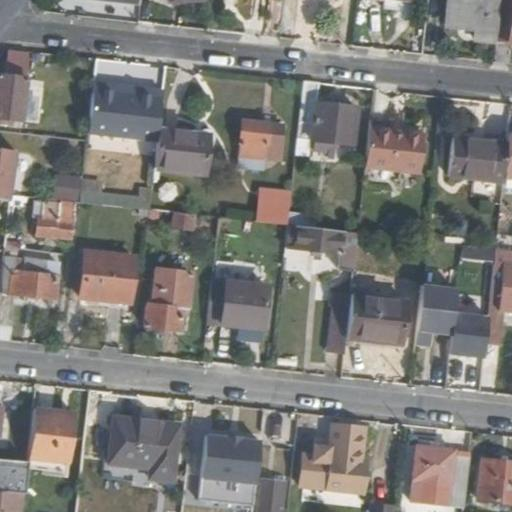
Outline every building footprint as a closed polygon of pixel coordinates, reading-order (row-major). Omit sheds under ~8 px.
[(448,0),(445,28),(476,31),(475,42),(494,43),(498,0),(448,0)] [(511,0),(498,0),(494,43),(492,64),(506,66),(508,45),(511,0)] [(0,79),(0,119),(17,121),(27,53),(6,51),(3,80),(0,79)] [(300,83),(294,141),(350,147),(354,109),(312,104),(314,85),(300,83)] [(92,86),(86,136),(155,143),(157,131),(160,100),(109,95),(109,88),(92,86)] [(109,88),(109,95),(160,100),(161,94),(109,88)] [(240,126),(235,169),(260,172),(261,162),(273,163),(277,131),(240,126)] [(367,129),(364,158),(397,161),(397,169),(418,171),(422,136),(367,129)] [(155,143),(153,168),(203,173),(206,136),(157,131),(155,143)] [(511,136),(507,136),(502,179),(511,179),(511,136)] [(451,141),(447,178),(502,184),(506,147),(451,141)] [(0,200),(9,202),(9,195),(14,149),(0,148),(0,200)] [(52,196),(77,201),(81,178),(56,173),(52,196)] [(259,190),(256,217),(285,220),(288,193),(259,190)] [(102,193),(101,202),(132,206),(133,196),(102,193)] [(43,218),(41,236),(70,239),(73,202),(61,201),(59,220),(43,218)] [(285,226),(283,248),(337,254),(336,269),(353,271),(357,233),(285,226)] [(488,318),(486,335),(501,336),(504,311),(511,311),(511,250),(495,249),(488,318)] [(83,254),(78,301),(128,306),(133,260),(83,254)] [(3,262),(2,273),(0,289),(0,296),(9,298),(11,276),(38,278),(40,266),(3,262)] [(147,272),(144,307),(138,306),(136,328),(181,333),(183,311),(188,312),(192,277),(147,272)] [(11,276),(9,298),(0,296),(0,325),(12,327),(15,298),(54,302),(56,281),(38,278),(11,276)] [(224,281),(221,326),(243,327),(243,323),(263,325),(266,284),(224,281)] [(456,290),(421,287),(415,346),(429,348),(431,334),(451,336),(453,314),(456,290)] [(333,296),(327,355),(344,357),(345,345),(350,297),(333,296)] [(350,297),(345,345),(398,350),(404,303),(350,297)] [(451,336),(449,356),(484,359),(486,335),(488,318),(453,314),(451,336)] [(0,325),(0,341),(10,343),(12,327),(0,325)] [(30,416),(25,461),(66,465),(71,420),(30,416)] [(111,420),(105,466),(149,471),(148,480),(169,482),(174,434),(154,432),(155,425),(111,420)] [(155,425),(154,432),(174,434),(174,427),(155,425)] [(331,428),(324,490),(354,493),(361,432),(331,428)] [(254,485),(259,442),(205,435),(200,478),(254,485)] [(415,448),(411,479),(419,481),(416,498),(446,502),(448,486),(466,488),(469,455),(452,453),(415,448)] [(511,466),(481,463),(476,501),(511,505),(511,466)] [(105,466),(105,475),(148,480),(149,471),(105,466)] [(0,493),(15,495),(16,483),(0,481),(0,493)] [(261,484),(257,511),(278,511),(282,486),(261,484)] [(0,493),(0,511),(19,511),(21,496),(15,495),(0,493)]
